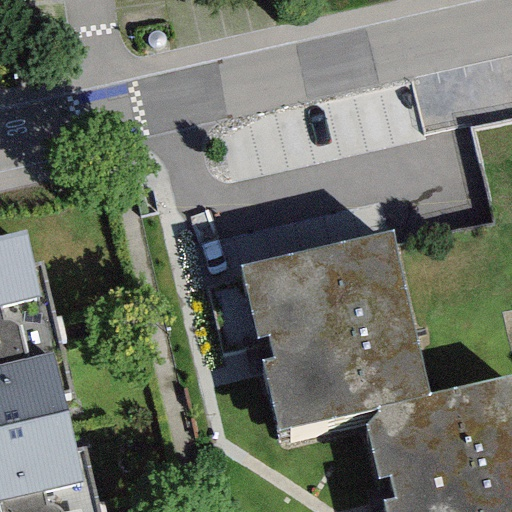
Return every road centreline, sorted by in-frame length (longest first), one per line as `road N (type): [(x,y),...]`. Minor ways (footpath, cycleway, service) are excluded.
road 1 (residential): [(511,13),(126,91)]
road 2 (residential): [(126,91),(0,118)]
